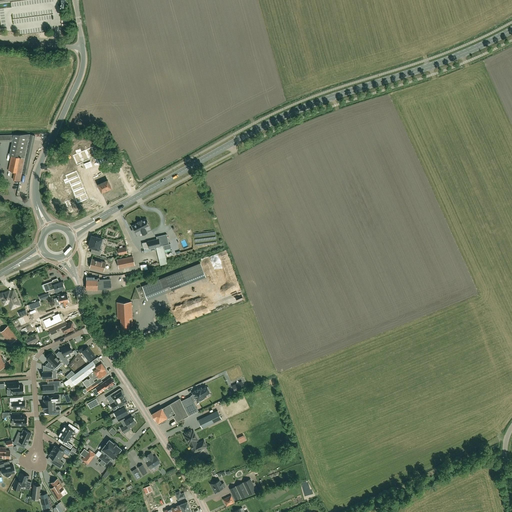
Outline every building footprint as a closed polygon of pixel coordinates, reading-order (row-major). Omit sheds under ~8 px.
[(35,135),(30,134),(0,135),(0,141),(14,141),(8,171),(15,172),(13,180),(20,181),(21,173),(27,174),(35,135)] [(92,147),(85,150),(89,159),(96,156),(92,147)] [(80,149),(78,150),(79,153),(83,162),(89,159),(85,150),(82,152),(80,149)] [(79,153),(73,155),(77,165),(83,162),(79,153)] [(76,171),(65,175),(68,181),(69,181),(68,181),(79,176),(76,171)] [(79,176),(68,181),(69,181),(71,186),(81,182),(79,176)] [(98,185),(101,192),(111,188),(108,180),(98,185)] [(81,182),(71,186),(73,192),(83,187),(81,182)] [(83,187),(73,192),(75,197),(86,193),(83,187)] [(75,197),(74,197),(77,203),(88,198),(86,193),(75,197)] [(137,222),(138,223),(132,226),(137,235),(141,233),(142,235),(147,232),(146,231),(147,231),(145,228),(149,226),(148,224),(149,223),(146,218),(142,221),(141,220),(137,222)] [(101,250),(99,250),(100,244),(103,245),(104,239),(102,239),(102,238),(93,236),(91,237),(89,247),(93,248),(92,250),(91,252),(92,252),(92,253),(91,253),(100,255),(101,250)] [(160,246),(159,238),(147,241),(147,242),(142,243),(143,248),(144,248),(144,250),(149,249),(149,248),(160,246)] [(133,256),(117,260),(119,268),(134,265),(133,256)] [(103,271),(105,262),(92,259),(90,267),(103,271)] [(105,289),(106,289),(105,284),(104,285),(104,282),(101,282),(101,281),(101,276),(101,273),(92,272),(93,277),(87,277),(86,289),(97,290),(97,289),(105,289)] [(171,290),(169,285),(175,283),(171,274),(142,286),(148,299),(171,290)] [(54,284),(53,281),(48,283),(50,290),(55,288),(56,291),(61,289),(64,288),(62,281),(54,284)] [(10,291),(5,294),(4,293),(3,293),(2,293),(2,294),(1,294),(1,295),(0,296),(0,297),(1,297),(1,298),(1,299),(2,299),(5,305),(10,303),(12,309),(20,305),(14,291),(11,293),(10,291)] [(40,300),(50,296),(48,292),(38,296),(40,300)] [(69,301),(69,300),(69,298),(68,298),(67,294),(58,296),(61,307),(59,307),(60,313),(62,313),(69,311),(67,302),(69,301)] [(39,301),(29,305),(31,309),(41,306),(39,301)] [(129,318),(132,318),(131,302),(117,303),(117,314),(128,313),(128,318),(129,318)] [(153,308),(140,309),(141,327),(154,326),(153,308)] [(59,313),(44,320),(47,327),(62,320),(59,313)] [(128,313),(117,314),(118,319),(121,318),(121,325),(120,326),(120,327),(120,328),(121,328),(121,329),(130,328),(129,326),(129,318),(128,318),(128,313)] [(73,323),(72,322),(71,322),(67,324),(66,321),(49,329),(52,334),(63,329),(64,333),(74,328),(73,326),(74,325),(73,323)] [(8,326),(2,331),(9,340),(14,336),(16,339),(18,337),(15,334),(8,326)] [(27,344),(37,340),(35,335),(25,340),(27,344)] [(62,355),(59,358),(67,365),(69,363),(67,358),(65,355),(70,353),(73,351),(70,345),(61,349),(62,351),(61,352),(62,355)] [(89,361),(95,356),(87,347),(84,349),(82,347),(78,350),(80,353),(81,352),(89,361)] [(50,354),(47,357),(47,358),(49,361),(53,365),(50,368),(56,371),(60,367),(57,364),(60,362),(59,360),(56,357),(52,353),(50,355),(50,354)] [(97,362),(95,359),(92,362),(78,372),(70,378),(75,385),(88,375),(91,378),(88,380),(87,379),(83,382),(87,388),(95,382),(93,380),(97,378),(98,379),(107,373),(105,370),(106,369),(100,360),(97,362)] [(42,371),(42,372),(42,379),(43,379),(52,378),(52,373),(56,373),(56,371),(46,366),(46,371),(43,372),(42,372),(42,371)] [(103,382),(107,389),(108,388),(108,389),(112,386),(115,383),(115,382),(114,380),(113,380),(111,377),(107,380),(106,380),(103,382)] [(86,388),(88,391),(102,381),(100,379),(95,382),(87,388),(86,388)] [(60,381),(53,381),(53,384),(48,385),(43,385),(43,392),(54,392),(54,387),(60,386),(60,381)] [(232,385),(233,387),(235,392),(244,388),(241,381),(232,385)] [(13,383),(8,383),(8,390),(12,389),(13,394),(24,393),(23,386),(19,386),(19,383),(19,382),(18,382),(13,383)] [(104,391),(107,389),(103,382),(103,383),(93,390),(95,392),(95,393),(96,394),(97,395),(103,390),(104,391)] [(190,396),(191,396),(193,401),(196,400),(197,401),(200,400),(200,401),(204,399),(203,398),(206,396),(205,395),(209,392),(209,393),(209,392),(206,386),(206,387),(202,389),(201,388),(198,389),(198,388),(194,390),(195,391),(192,393),(193,394),(190,396)] [(123,403),(127,401),(126,400),(125,398),(124,396),(119,389),(106,397),(113,410),(120,406),(120,407),(124,404),(123,403)] [(43,402),(43,406),(56,405),(56,401),(60,401),(59,396),(48,397),(48,400),(44,400),(44,402),(43,402)] [(193,401),(191,396),(181,401),(180,398),(162,409),(162,408),(152,414),(155,419),(156,419),(159,424),(175,414),(179,420),(198,411),(193,401)] [(25,407),(25,400),(17,401),(16,398),(10,398),(10,404),(13,404),(14,408),(25,407)] [(96,399),(87,403),(90,409),(99,404),(96,399)] [(56,410),(56,405),(43,406),(43,409),(44,409),(44,412),(49,412),(49,415),(60,414),(60,409),(56,410)] [(118,418),(128,413),(124,407),(115,412),(118,418)] [(198,420),(202,428),(221,419),(217,411),(198,420)] [(27,417),(24,417),(24,414),(20,414),(13,414),(13,421),(16,421),(16,425),(27,425),(27,417)] [(129,427),(136,423),(132,416),(124,421),(126,424),(121,428),(124,433),(130,429),(129,427)] [(65,425),(61,431),(71,437),(74,432),(77,433),(79,430),(73,426),(71,429),(65,425)] [(188,442),(194,453),(207,447),(204,440),(197,444),(196,441),(198,440),(194,432),(193,433),(191,429),(184,432),(185,435),(184,435),(187,442),(188,442)] [(23,430),(19,440),(16,439),(14,443),(19,446),(21,442),(26,444),(31,434),(23,430)] [(61,431),(57,437),(64,440),(62,443),(68,447),(70,444),(68,442),(71,437),(61,431)] [(107,463),(110,459),(108,458),(110,455),(114,458),(113,458),(114,459),(114,458),(121,449),(117,445),(114,443),(110,440),(109,440),(102,449),(102,450),(102,449),(106,452),(104,455),(102,453),(99,457),(107,463)] [(54,447),(52,450),(62,457),(65,454),(68,456),(71,451),(61,445),(59,448),(56,446),(55,447),(54,447)] [(0,447),(0,457),(10,458),(10,451),(6,451),(6,448),(0,447)] [(60,461),(62,457),(52,450),(49,454),(50,455),(49,456),(53,458),(51,462),(60,468),(64,463),(60,461)] [(90,450),(88,451),(84,456),(82,459),(88,464),(95,454),(90,450)] [(143,458),(150,469),(156,465),(157,467),(160,465),(159,463),(160,463),(156,456),(153,457),(151,453),(143,458)] [(5,467),(4,463),(0,464),(0,470),(3,470),(3,474),(4,475),(5,475),(5,476),(11,475),(10,474),(15,473),(13,465),(10,465),(5,467)] [(142,464),(138,467),(142,474),(147,472),(142,464)] [(103,477),(105,478),(106,479),(112,471),(111,470),(109,468),(103,477)] [(136,480),(143,477),(138,468),(132,471),(136,480)] [(29,476),(20,473),(21,473),(18,481),(15,480),(13,488),(20,490),(21,485),(25,486),(28,476),(29,476)] [(241,498),(248,495),(255,491),(249,479),(243,483),(229,489),(235,500),(240,497),(241,498)] [(62,491),(58,480),(51,482),(53,487),(49,488),(50,490),(53,496),(54,499),(60,497),(58,493),(62,491)] [(218,490),(225,486),(224,483),(221,484),(219,481),(215,483),(214,481),(210,483),(215,494),(219,491),(218,490)] [(33,485),(32,496),(39,497),(39,496),(42,497),(43,501),(44,504),(49,503),(47,494),(42,495),(41,492),(41,493),(40,493),(40,486),(33,485)] [(179,491),(175,493),(178,500),(186,497),(184,493),(180,494),(179,491)] [(226,506),(233,502),(231,496),(223,500),(226,506)]
